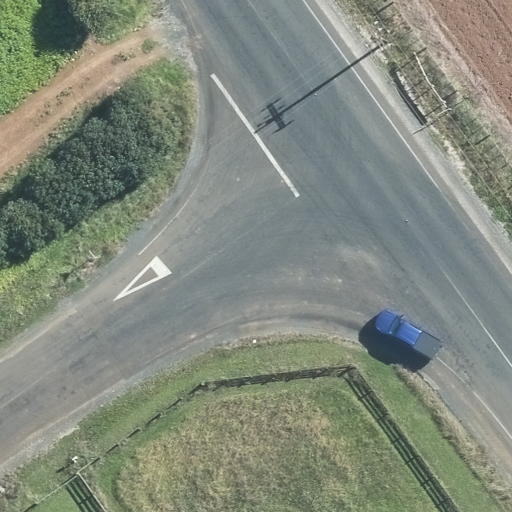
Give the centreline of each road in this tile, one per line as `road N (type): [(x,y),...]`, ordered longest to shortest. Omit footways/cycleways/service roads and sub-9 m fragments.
road 1 (unclassified): [(355,149),(0,403)]
road 2 (tertiary): [(511,369),(355,149)]
road 3 (tertiary): [(355,149),(247,0)]
